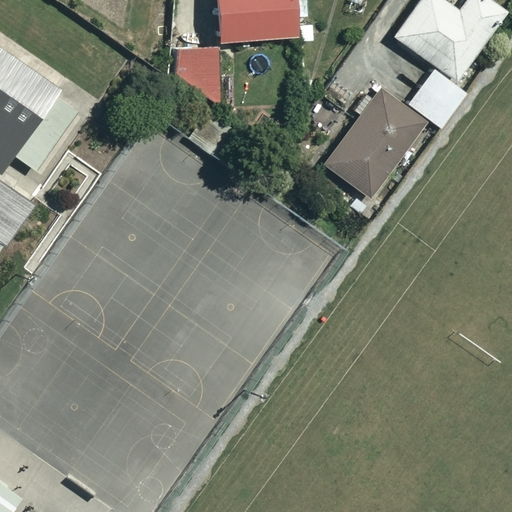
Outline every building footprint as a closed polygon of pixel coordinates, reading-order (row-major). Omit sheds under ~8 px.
[(282,0),(202,0),(205,34),(285,30),(282,0)] [(454,0),(450,7),(440,0),(408,0),(386,32),(449,77),(498,8),(487,0),(454,0)] [(212,92),(210,44),(168,46),(169,72),(205,97),(212,92)] [(0,176),(12,160),(36,176),(79,114),(56,98),(61,91),(0,49),(0,176)] [(459,90),(426,67),(401,102),(434,125),(459,90)] [(418,118),(371,85),(316,162),(364,195),(418,118)] [(227,129),(197,110),(181,136),(211,155),(227,129)] [(34,208),(0,184),(0,243),(6,248),(34,208)] [(0,511),(15,511),(23,502),(0,486),(0,511)]
